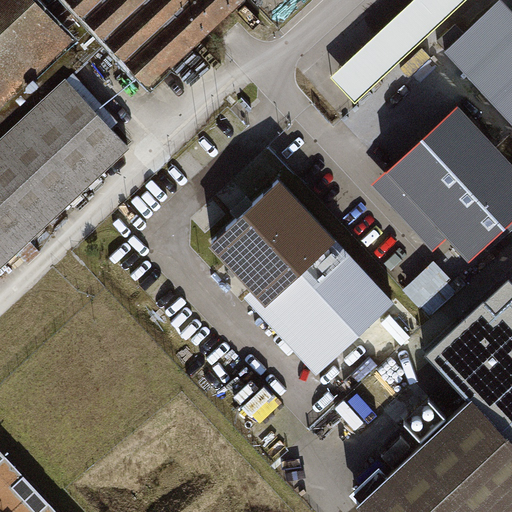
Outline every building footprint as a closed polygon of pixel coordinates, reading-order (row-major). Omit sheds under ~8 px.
[(32,0),(0,0),(0,265),(129,146),(66,78),(109,38),(150,82),(238,0),(67,0),(49,17),(32,0)] [(437,26),(413,0),(332,75),(356,101),(437,26)] [(413,0),(437,26),(450,14),(436,0),(413,0)] [(436,0),(450,14),(464,0),(436,0)] [(511,32),(511,24),(493,4),(463,31),(456,23),(438,40),(468,73),(511,32)] [(511,79),(511,32),(468,73),(491,98),(511,79)] [(511,79),(491,98),(511,121),(511,79)] [(511,218),(511,161),(457,103),(387,168),(449,235),(470,258),(511,218)] [(434,249),(449,235),(387,168),(372,182),(434,249)] [(393,301),(279,179),(253,203),(247,196),(231,211),(237,218),(212,241),(326,363),(393,301)] [(511,270),(425,351),(470,399),(511,444),(511,270)] [(500,511),(511,501),(511,444),(470,399),(358,502),(367,511),(500,511)] [(60,511),(0,446),(0,511),(60,511)]
